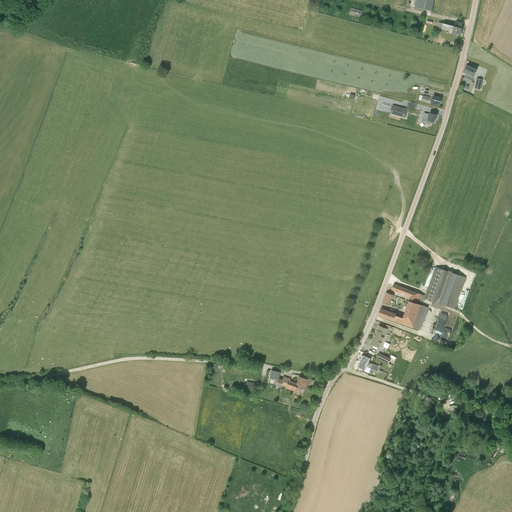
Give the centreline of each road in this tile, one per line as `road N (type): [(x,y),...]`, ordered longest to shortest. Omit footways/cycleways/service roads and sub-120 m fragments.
road 1 (tertiary): [(332,380),(374,313),(440,135),(475,0)]
road 2 (track): [(0,381),(137,357),(255,363)]
road 3 (tertiary): [(289,511),(332,380)]
